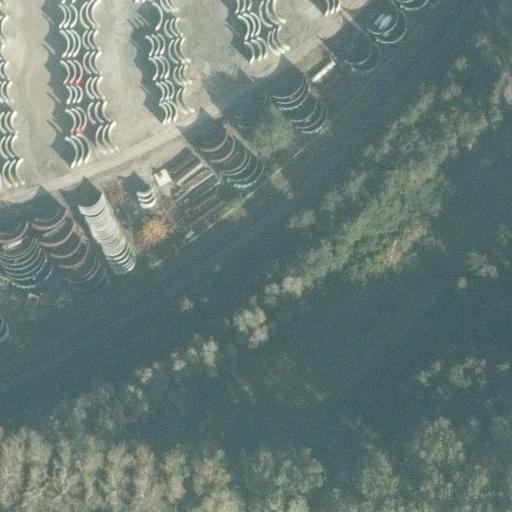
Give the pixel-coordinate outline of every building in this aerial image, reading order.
[(385,28),(402,12),(394,4),(377,20),(385,28)] [(413,30),(401,16),(387,28),(399,42),(413,30)] [(389,38),(376,57),(386,63),(398,44),(389,38)] [(316,114),(349,81),(325,57),(291,90),(316,114)] [(299,120),(282,135),(296,151),(313,136),(299,120)] [(119,280),(138,272),(113,215),(128,208),(125,202),(147,192),(139,172),(115,182),(117,188),(95,198),(105,220),(92,226),(106,259),(109,257),(119,280)]
